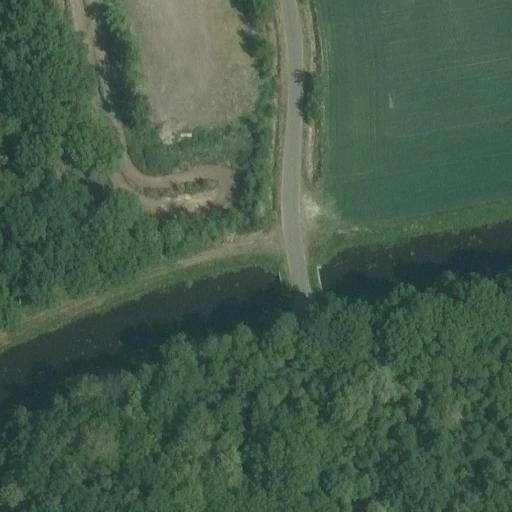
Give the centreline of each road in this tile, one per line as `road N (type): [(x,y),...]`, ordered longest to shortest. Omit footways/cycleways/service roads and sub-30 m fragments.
road 1 (unclassified): [(285,0),(295,82),(290,216),(308,329)]
road 2 (unclassified): [(308,329),(134,378),(0,435)]
road 3 (unclassified): [(511,289),(308,329)]
